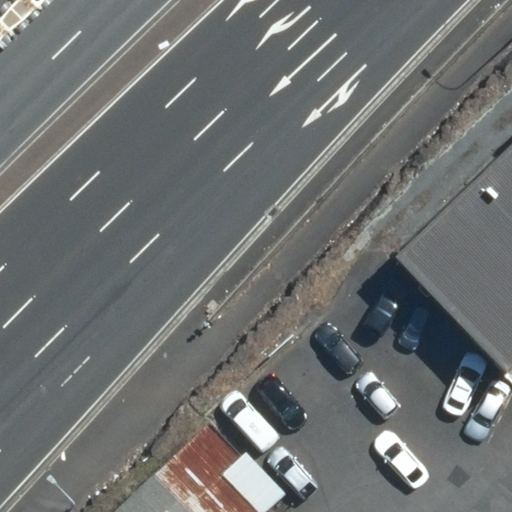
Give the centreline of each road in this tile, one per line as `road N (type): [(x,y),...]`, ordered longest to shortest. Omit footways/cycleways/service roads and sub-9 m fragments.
road 1 (primary): [(362,0),(0,365)]
road 2 (primary): [(0,111),(114,0)]
